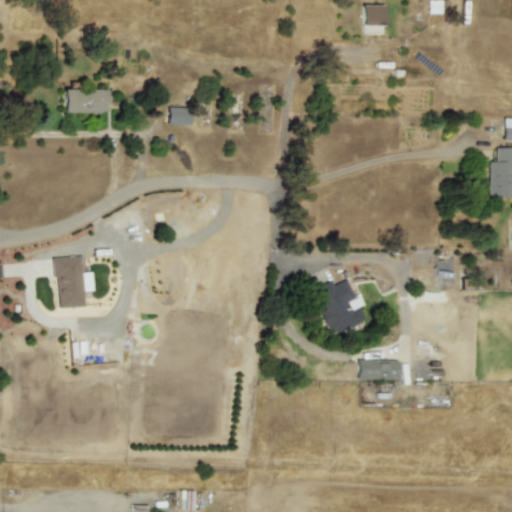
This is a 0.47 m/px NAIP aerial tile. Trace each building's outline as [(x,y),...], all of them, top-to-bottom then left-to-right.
[(379,5),(359,5),(358,33),(379,33),(379,5)] [(59,112),(101,112),(102,90),(60,89),(59,112)] [(164,124),(187,125),(187,107),(165,107),(164,124)] [(511,140),(511,118),(500,118),(499,140),(511,140)] [(485,161),(485,198),(511,198),(511,147),(493,147),(492,162),(485,161)] [(81,306),(80,291),(89,291),(88,272),(79,272),(78,256),(49,257),(49,277),(54,277),(55,307),(81,306)] [(310,287),(320,310),(317,311),(327,337),(363,322),(345,279),(329,285),(327,280),(310,287)] [(395,379),(394,359),(353,359),(354,380),(395,379)]
